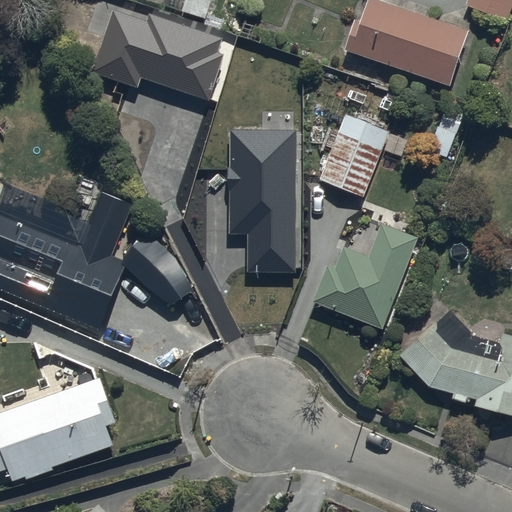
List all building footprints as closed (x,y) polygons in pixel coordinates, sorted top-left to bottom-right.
[(363,0),(347,53),(451,86),(468,31),(372,0),(363,0)] [(511,0),(467,0),(464,8),(504,24),(511,2),(511,0)] [(146,21),(113,10),(91,72),(137,88),(141,77),(208,100),(224,55),(217,53),(222,38),(149,13),(146,21)] [(446,158),(463,114),(443,107),(426,150),(446,158)] [(344,115),(318,182),(362,197),(389,128),(344,115)] [(247,234),(247,272),(295,272),(297,130),(229,129),(228,233),(247,234)] [(175,258),(145,233),(122,261),(110,256),(132,204),(101,191),(79,242),(0,209),(0,287),(99,328),(125,266),(149,288),(171,305),(193,288),(175,258)] [(314,305),(381,331),(417,238),(379,224),(367,255),(337,244),(314,305)] [(427,394),(511,415),(511,342),(471,332),(452,311),(396,358),(427,394)] [(103,377),(0,412),(0,474),(14,477),(125,438),(103,377)]
